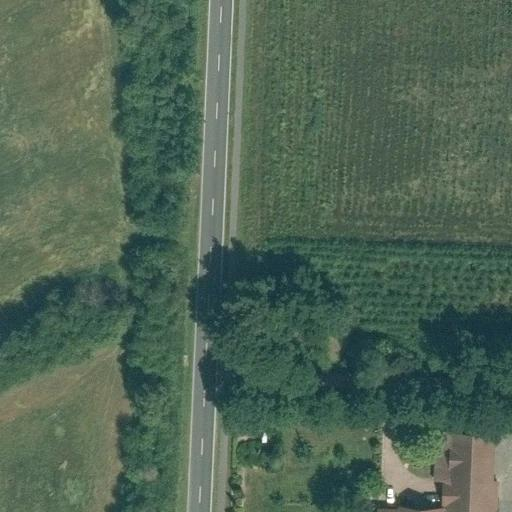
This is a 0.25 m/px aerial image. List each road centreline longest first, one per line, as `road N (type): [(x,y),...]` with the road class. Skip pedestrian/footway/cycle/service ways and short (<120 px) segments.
road 1 (tertiary): [(202,376),(219,0)]
road 2 (unclassified): [(202,376),(511,388)]
road 3 (tertiary): [(196,511),(202,376)]
